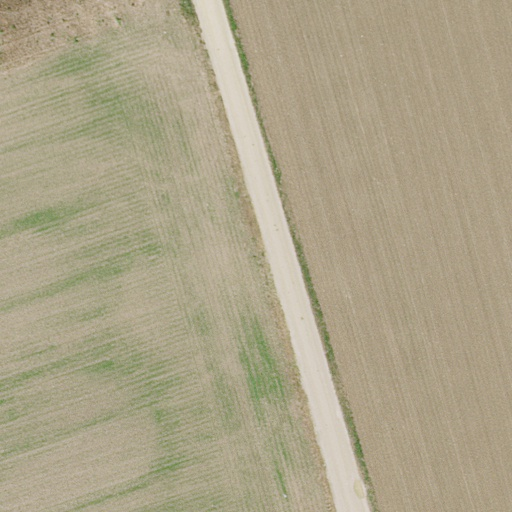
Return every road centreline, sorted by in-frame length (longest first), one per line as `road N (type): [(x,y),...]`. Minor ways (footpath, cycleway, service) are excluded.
road 1 (track): [(352,511),(193,0)]
road 2 (track): [(144,0),(0,51)]
